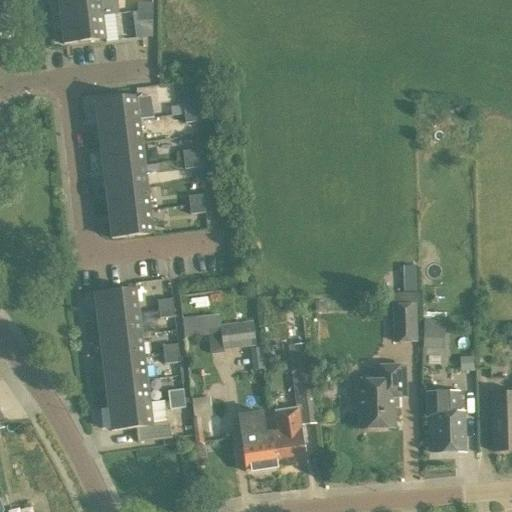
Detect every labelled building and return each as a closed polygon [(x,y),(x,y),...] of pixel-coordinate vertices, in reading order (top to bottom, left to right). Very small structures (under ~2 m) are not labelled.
[(59,0),(62,21),(103,16),(101,0),(59,0)] [(138,4),(138,13),(153,13),(153,4),(138,4)] [(153,13),(138,13),(138,22),(153,22),(153,13)] [(103,16),(62,21),(65,45),(106,40),(103,16)] [(95,103),(98,125),(140,120),(137,98),(95,103)] [(183,107),(185,116),(200,114),(198,105),(183,107)] [(200,114),(185,116),(186,125),(201,123),(200,114)] [(98,125),(101,147),(142,142),(140,120),(98,125)] [(101,147),(103,170),(145,165),(142,142),(101,147)] [(182,151),(184,161),(199,159),(198,150),(182,151)] [(200,168),(199,159),(184,161),(185,170),(200,168)] [(103,170),(106,193),(148,187),(145,165),(103,170)] [(106,193),(109,215),(150,210),(148,187),(106,193)] [(188,197),(189,206),(204,205),(203,196),(188,197)] [(204,205),(189,206),(190,215),(205,214),(204,205)] [(150,210),(109,215),(111,240),(153,235),(150,210)] [(416,292),(415,266),(403,267),(403,293),(416,292)] [(94,295),(97,317),(139,312),(136,290),(94,295)] [(418,306),(417,293),(392,294),(394,344),(417,343),(416,306),(418,306)] [(157,302),(158,310),(173,308),(172,300),(157,302)] [(173,308),(158,310),(159,319),(174,318),(173,308)] [(97,317),(99,340),(141,335),(139,312),(97,317)] [(223,350),(220,326),(219,315),(182,319),(185,339),(208,336),(210,354),(223,353),(223,350)] [(423,321),(423,338),(444,338),(445,321),(423,321)] [(220,326),(223,350),(234,349),(235,360),(250,359),(252,371),(264,370),(262,348),(255,349),(252,323),(220,326)] [(99,340),(102,363),(144,357),(141,335),(99,340)] [(287,346),(294,402),(313,399),(306,344),(287,346)] [(162,347),(163,355),(178,353),(177,345),(162,347)] [(178,353),(163,355),(165,365),(180,363),(178,353)] [(102,363),(105,385),(146,380),(144,357),(102,363)] [(359,400),(360,430),(394,429),(393,398),(405,398),(404,366),(375,367),(375,382),(355,382),(356,401),(359,400)] [(105,385),(107,408),(149,403),(146,380),(105,385)] [(168,392),(169,400),(184,398),(183,390),(168,392)] [(459,390),(459,409),(468,409),(468,390),(459,390)] [(465,453),(464,413),(459,413),(458,393),(427,394),(427,415),(432,415),(433,454),(465,453)] [(511,394),(491,395),(493,452),(511,451),(511,394)] [(184,398),(169,400),(170,410),(185,408),(184,398)] [(194,443),(197,443),(203,442),(200,418),(211,417),(209,398),(191,400),(193,418),(192,418),(194,437),(194,443)] [(149,403),(107,408),(110,432),(135,429),(137,444),(171,440),(169,425),(152,427),(149,403)] [(278,432),(271,433),(276,469),(306,465),(300,426),(297,408),(295,408),(275,411),(278,432)] [(276,469),(271,433),(264,434),(262,414),(239,417),(247,473),(276,469)]
